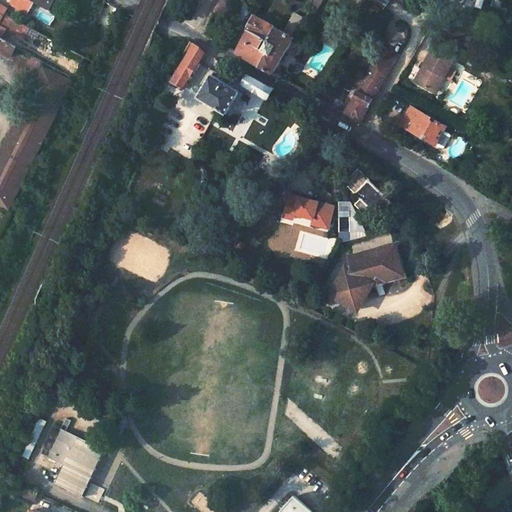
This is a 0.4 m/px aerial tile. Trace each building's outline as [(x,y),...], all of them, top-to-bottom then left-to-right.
[(10,0),(9,3),(26,12),(32,2),(29,0),(10,0)] [(45,10),(51,0),(29,0),(32,2),(45,10)] [(222,0),(217,15),(230,21),(236,8),(229,4),(230,0),(229,0),(222,0)] [(319,13),(325,2),(322,0),(319,0),(314,10),(319,13)] [(300,10),(287,34),(297,40),(309,17),(310,16),(300,10)] [(309,17),(315,20),(319,13),(314,10),(310,16),(309,17)] [(29,29),(5,16),(0,24),(0,25),(24,38),(29,29)] [(278,29),(258,18),(251,33),(272,44),(278,29)] [(224,35),(212,28),(207,39),(219,46),(224,35)] [(276,77),(297,40),(287,34),(278,29),(272,44),(261,69),(276,77)] [(251,33),(240,57),(261,69),(272,44),(251,33)] [(0,51),(9,57),(15,46),(0,37),(0,51)] [(161,85),(177,93),(180,87),(183,88),(204,53),(198,45),(188,41),(181,53),(173,64),(179,67),(170,83),(164,79),(161,85)] [(385,82),(393,68),(399,57),(384,49),(379,52),(376,57),(379,60),(361,93),(359,92),(356,97),(358,99),(347,116),(361,124),(385,82)] [(437,51),(418,82),(435,92),(444,77),(447,79),(456,62),(437,51)] [(34,56),(31,62),(40,67),(43,61),(34,56)] [(219,60),(216,65),(241,80),(244,73),(219,60)] [(70,82),(44,68),(0,155),(0,202),(7,206),(70,82)] [(248,75),(243,84),(266,98),(268,95),(272,88),(248,75)] [(210,76),(198,99),(224,115),(237,93),(210,76)] [(444,77),(435,92),(438,94),(447,79),(444,77)] [(150,107),(146,118),(157,124),(160,120),(153,116),(156,110),(150,107)] [(403,128),(438,150),(440,147),(445,150),(450,149),(452,144),(451,137),(447,135),(449,131),(440,125),(437,129),(431,125),(433,121),(414,109),(403,128)] [(379,134),(384,126),(373,120),(369,128),(379,134)] [(387,138),(391,130),(384,126),(379,134),(387,138)] [(391,199),(359,168),(345,183),(361,198),(375,212),(377,214),(391,199)] [(290,194),(285,213),(292,215),(295,214),(314,219),(320,221),(321,223),(327,224),(330,223),(335,206),(290,194)] [(375,212),(361,198),(355,205),(369,219),(375,212)] [(314,219),(313,225),(329,229),(330,223),(327,224),(321,223),(320,221),(314,219)] [(352,238),(349,231),(341,234),(343,241),(352,238)] [(393,245),(352,256),(330,294),(357,309),(372,282),(402,274),(393,245)] [(16,456),(26,461),(43,424),(32,419),(16,456)] [(52,483),(80,497),(103,450),(59,429),(45,457),(61,465),(52,483)] [(25,488),(22,497),(34,501),(37,492),(25,488)] [(319,511),(303,500),(294,511),(319,511)]
